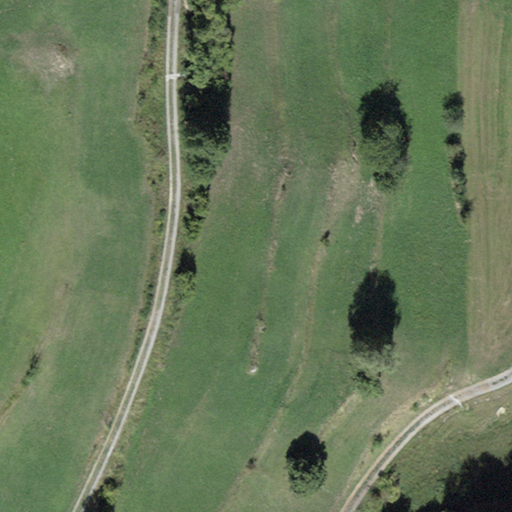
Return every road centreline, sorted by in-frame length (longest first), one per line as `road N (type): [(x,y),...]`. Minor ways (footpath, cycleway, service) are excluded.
road 1 (track): [(171,0),(165,258),(122,396),(71,511)]
road 2 (track): [(511,370),(429,411),(347,511)]
